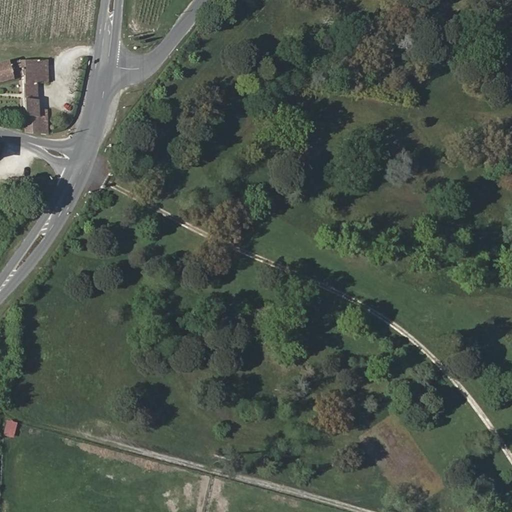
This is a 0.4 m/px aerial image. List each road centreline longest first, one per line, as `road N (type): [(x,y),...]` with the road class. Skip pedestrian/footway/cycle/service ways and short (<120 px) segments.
road 1 (secondary): [(0,290),(80,162)]
road 2 (unclassified): [(204,0),(151,62),(103,66)]
